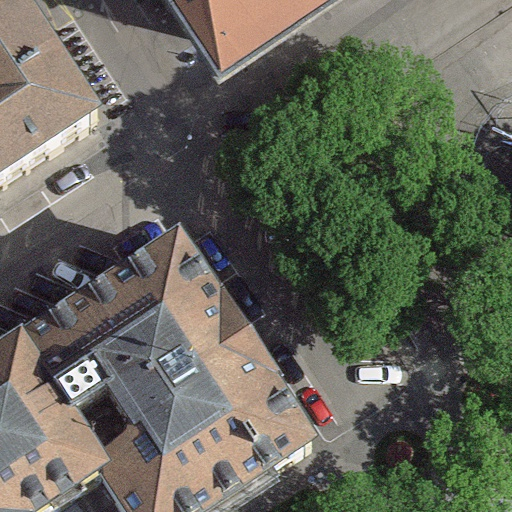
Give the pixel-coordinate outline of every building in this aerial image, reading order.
[(13,0),(0,0),(0,193),(96,130),(13,0)] [(185,0),(219,51),(296,0),(185,0)] [(511,16),(495,27),(511,53),(511,16)] [(178,251),(20,356),(103,485),(121,511),(220,511),(313,453),(178,251)] [(20,356),(0,368),(0,511),(86,511),(79,501),(103,485),(20,356)]
